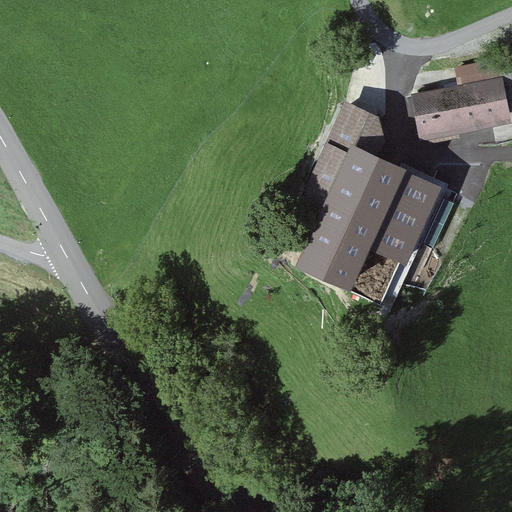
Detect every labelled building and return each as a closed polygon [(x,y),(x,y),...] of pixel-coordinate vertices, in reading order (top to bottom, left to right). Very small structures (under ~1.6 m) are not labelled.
[(504,84),(415,92),(419,136),(508,127),(504,84)] [(382,128),(346,110),(300,205),(337,223),(382,128)] [(441,163),(409,168),(412,190),(445,184),(441,163)] [(402,207),(399,224),(411,226),(398,293),(410,295),(426,212),(402,207)] [(403,243),(373,235),(358,288),(388,297),(403,243)]
